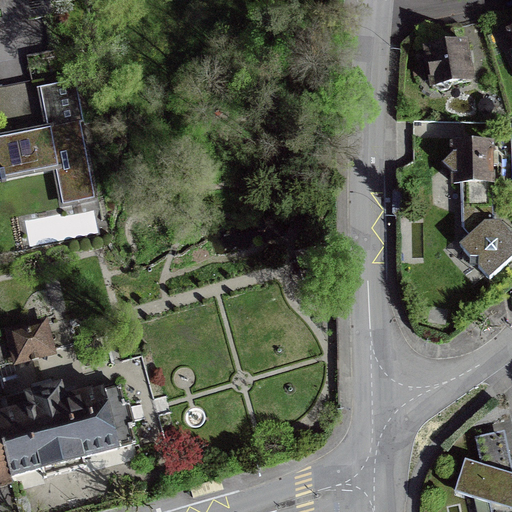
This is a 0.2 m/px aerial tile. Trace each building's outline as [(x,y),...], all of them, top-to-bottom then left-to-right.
[(320,61),(318,44),(289,47),(291,65),(320,61)] [(450,86),(470,83),(463,44),(425,51),(431,89),(434,89),(439,93),(447,91),(450,86)] [(41,129),(0,136),(0,177),(56,167),(62,202),(95,197),(74,79),(39,85),(46,128),(41,129)] [(464,186),(464,232),(482,220),(492,219),(490,146),(451,147),(451,156),(441,167),(452,177),(452,186),(464,186)] [(391,194),(391,216),(395,220),(398,220),(402,216),(402,194),(398,190),(395,190),(391,194)] [(492,225),(492,219),(482,220),(464,232),(469,237),(457,248),(468,260),(477,261),(477,269),(488,282),(511,260),(511,240),(498,225),(492,225)] [(16,363),(50,354),(42,325),(8,334),(16,363)] [(0,481),(7,479),(117,450),(134,445),(118,390),(101,394),(101,393),(60,404),(56,392),(29,399),(33,412),(0,420),(0,481)] [(511,511),(511,475),(507,454),(478,460),(479,467),(463,462),(453,495),(488,506),(488,511),(511,511)] [(224,489),(221,478),(190,488),(193,498),(224,489)]
